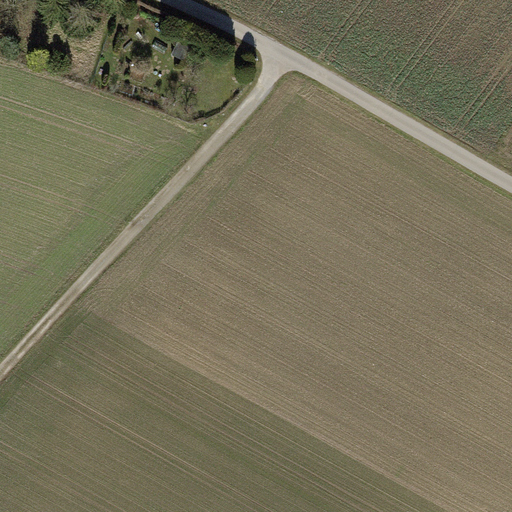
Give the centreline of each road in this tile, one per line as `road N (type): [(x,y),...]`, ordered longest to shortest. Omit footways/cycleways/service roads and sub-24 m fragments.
road 1 (track): [(0,374),(289,56)]
road 2 (track): [(511,184),(289,56),(170,0)]
